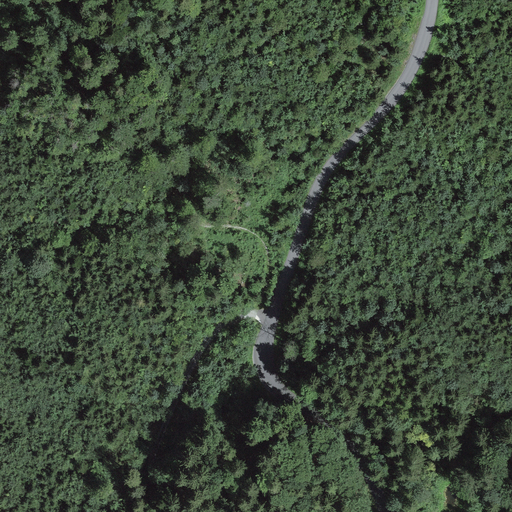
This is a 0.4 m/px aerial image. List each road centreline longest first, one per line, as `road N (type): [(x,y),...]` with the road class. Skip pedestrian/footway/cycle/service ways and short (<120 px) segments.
road 1 (unclassified): [(382,511),(363,456),(276,387),(262,351),(324,175),(402,83),(432,0)]
road 2 (track): [(135,511),(163,428),(210,338),(237,314),(274,310)]
